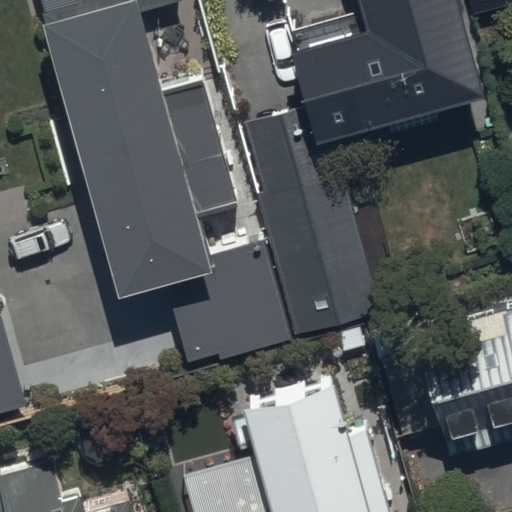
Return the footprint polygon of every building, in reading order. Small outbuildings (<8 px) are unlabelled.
[(183,0),(41,0),(48,24),(42,25),(119,298),(166,285),(189,365),(291,336),(263,240),(208,256),(197,217),(240,205),(202,72),(162,83),(142,12),(183,0)] [(451,0),(359,0),(369,37),(290,59),(304,107),(240,125),(299,335),(381,312),(336,149),(482,109),(451,0)] [(511,0),(480,0),(485,16),(511,9),(511,0)] [(511,440),(511,301),(408,329),(443,459),(511,440)] [(2,313),(0,313),(0,411),(26,404),(2,313)] [(270,511),(386,511),(363,425),(343,430),(333,390),(244,414),(270,511)] [(130,511),(128,504),(100,511),(84,511),(80,494),(14,511),(130,511)]
